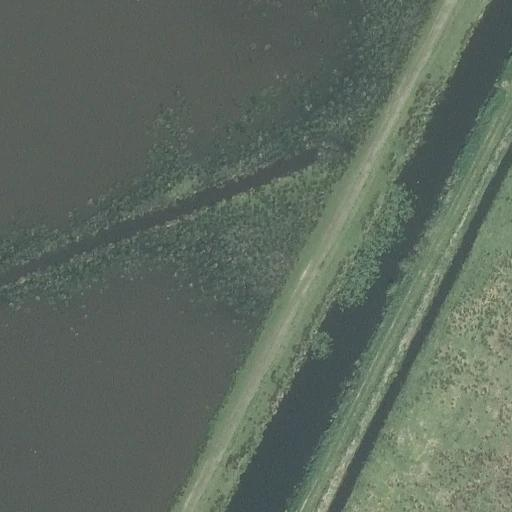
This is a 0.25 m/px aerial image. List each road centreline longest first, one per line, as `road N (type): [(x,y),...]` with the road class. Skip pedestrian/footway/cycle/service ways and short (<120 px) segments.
road 1 (track): [(184,511),(443,0)]
road 2 (track): [(511,110),(304,511)]
